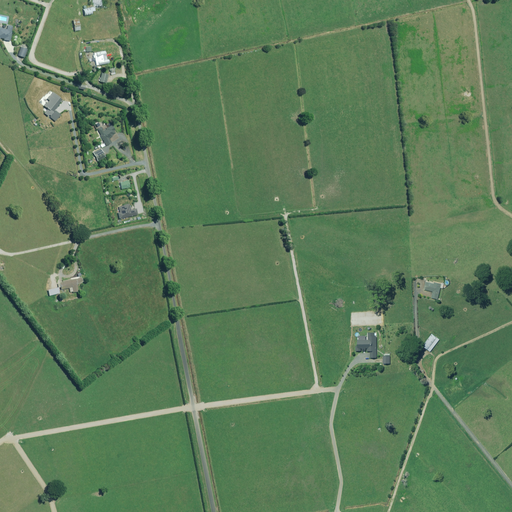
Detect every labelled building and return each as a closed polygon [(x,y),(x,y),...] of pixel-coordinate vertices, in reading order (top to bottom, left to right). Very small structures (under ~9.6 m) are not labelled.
[(95,11),(94,7),(83,9),(84,16),(92,14),(91,12),(95,11)] [(0,38),(1,39),(1,38),(4,39),(4,40),(11,41),(13,26),(8,26),(7,29),(1,29),(1,27),(0,27),(0,38)] [(27,50),(21,47),(18,56),(24,58),(27,50)] [(96,65),(96,66),(109,63),(109,60),(107,60),(105,51),(94,53),(94,55),(93,55),(94,58),(95,58),(95,61),(96,65)] [(108,74),(101,73),(100,82),(106,83),(108,74)] [(62,100),(53,93),(47,99),(49,100),(44,106),(48,109),(44,113),(48,116),(55,121),(60,115),(54,110),(62,100)] [(102,127),(97,130),(104,143),(101,145),(102,148),(112,143),(109,138),(114,135),(113,135),(116,133),(112,125),(103,130),(102,127)] [(105,157),(101,149),(93,153),(98,161),(105,157)] [(129,188),(128,181),(120,182),(122,189),(129,188)] [(131,209),(129,204),(118,207),(120,212),(118,213),(119,219),(138,215),(136,208),(131,209)] [(61,287),(61,290),(69,288),(70,292),(73,292),(73,293),(78,292),(77,285),(83,282),(82,278),(60,282),(60,283),(61,287)] [(432,298),(439,300),(441,288),(444,289),(445,285),(435,283),(435,284),(427,282),(425,290),(434,292),(432,298)] [(59,293),(58,288),(53,289),(52,286),(47,288),(49,296),(59,293)] [(377,333),(369,333),(369,340),(359,340),(359,346),(357,346),(357,351),(371,351),(371,358),(378,358),(377,333)] [(432,352),(440,339),(431,334),(423,347),(432,352)]
